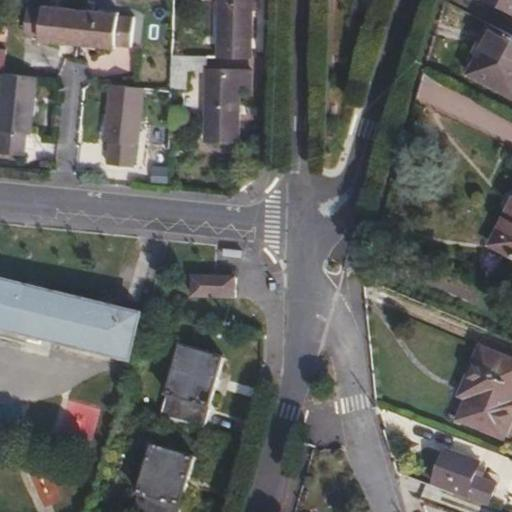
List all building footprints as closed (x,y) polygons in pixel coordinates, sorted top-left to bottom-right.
[(220,0),(218,58),(252,59),(254,0),(220,0)] [(484,0),(511,14),(511,4),(503,0),(484,0)] [(43,44),(81,47),(84,13),(47,9),(47,13),(32,12),(30,38),(44,40),(43,44)] [(84,13),(81,47),(118,52),(118,48),(133,50),(136,23),(121,21),(121,17),(84,13)] [(511,94),(511,34),(494,25),(479,55),(485,58),(476,75),(511,94)] [(8,48),(0,47),(0,70),(5,71),(8,48)] [(209,73),(209,71),(209,58),(174,58),(173,100),(188,100),(189,73),(209,73)] [(252,73),(209,71),(209,73),(207,142),(239,143),(240,88),(251,88),(252,73)] [(7,131),(4,153),(29,156),(31,133),(37,133),(44,79),(9,75),(3,130),(7,131)] [(114,142),(112,164),(136,167),(139,143),(141,144),(147,91),(115,87),(110,141),(114,142)] [(511,214),(496,246),(511,254),(511,214)] [(210,219),(207,241),(230,244),(232,236),(253,239),(255,226),(210,219)] [(209,266),(208,276),(194,275),(193,294),(242,297),(243,268),(209,266)] [(0,327),(133,361),(144,315),(0,278),(0,327)] [(229,360),(185,347),(167,417),(208,430),(229,360)] [(511,400),(511,401),(511,400),(511,359),(481,347),(465,385),(473,389),(460,418),(505,437),(511,420),(511,400)] [(186,511),(203,459),(160,446),(139,511),(186,511)] [(480,462),(448,450),(435,481),(468,493),(489,501),(496,483),(475,475),(480,462)]
